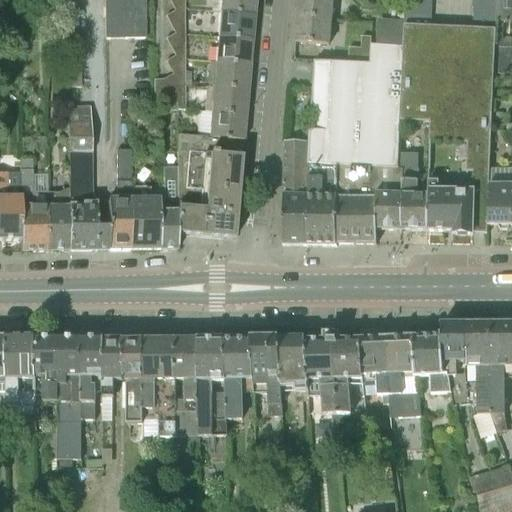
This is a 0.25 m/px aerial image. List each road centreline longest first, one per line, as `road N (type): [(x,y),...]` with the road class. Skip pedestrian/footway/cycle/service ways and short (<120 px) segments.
road 1 (residential): [(255,288),(278,0)]
road 2 (tertiary): [(255,288),(511,287)]
road 3 (tertiary): [(0,292),(255,288)]
